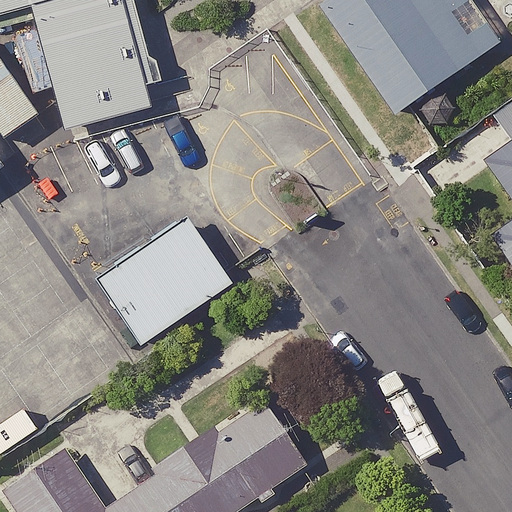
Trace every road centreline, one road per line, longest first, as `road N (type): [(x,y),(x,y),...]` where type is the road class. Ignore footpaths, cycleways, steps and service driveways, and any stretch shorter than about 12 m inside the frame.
road 1 (residential): [(339,266),(267,230),(247,213),(231,178),(238,142),(249,132),(263,125),(298,131),(328,164),(336,214)]
road 2 (residential): [(339,266),(511,506)]
